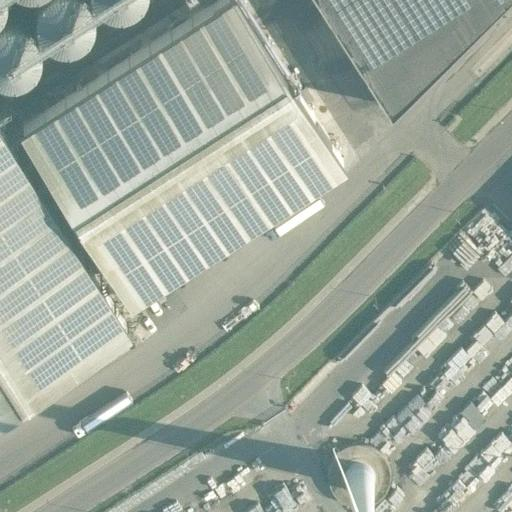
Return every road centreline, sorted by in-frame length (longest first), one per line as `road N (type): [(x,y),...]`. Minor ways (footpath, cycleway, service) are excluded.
road 1 (unknown): [(511,10),(227,291),(0,441)]
road 2 (unclassified): [(61,511),(246,388),(330,315),(511,130)]
